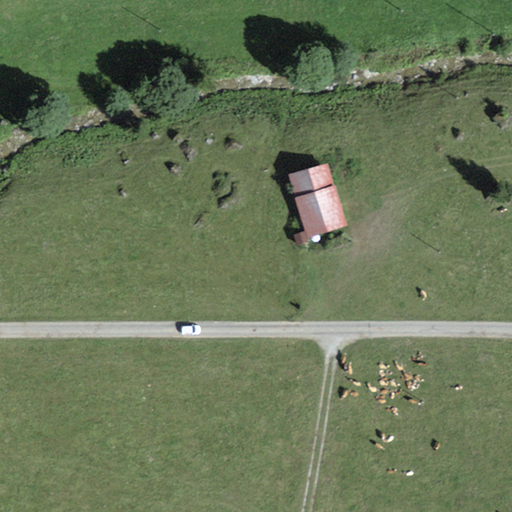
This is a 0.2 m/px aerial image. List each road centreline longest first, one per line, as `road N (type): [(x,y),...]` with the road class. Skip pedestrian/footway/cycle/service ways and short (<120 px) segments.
road 1 (unclassified): [(0,330),(511,332)]
road 2 (track): [(338,328),(301,511)]
